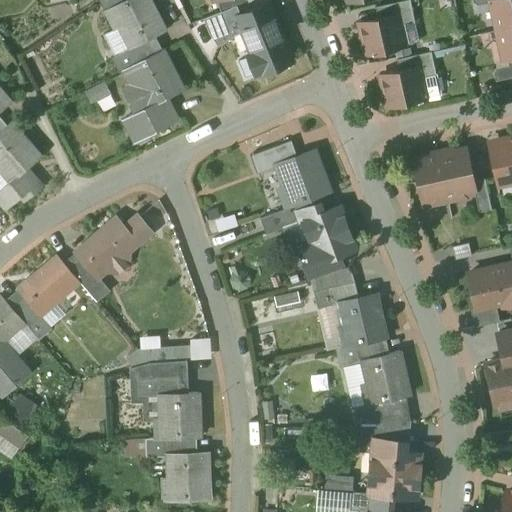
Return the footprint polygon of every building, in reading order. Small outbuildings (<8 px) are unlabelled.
[(98,0),(104,11),(125,0),(98,0)] [(125,0),(104,11),(114,30),(120,27),(130,48),(149,39),(166,31),(149,0),(125,0)] [(246,0),(217,0),(221,12),(247,1),(246,0)] [(409,0),(408,0),(375,7),(378,20),(393,16),(395,26),(414,23),(415,22),(409,0)] [(511,0),(498,0),(491,2),(491,3),(497,31),(511,27),(511,0)] [(268,3),(236,16),(237,19),(228,23),(233,36),(242,32),(251,54),(247,55),(255,74),(259,73),(260,74),(292,61),(268,3)] [(378,20),(359,24),(362,36),(360,40),(363,51),(367,54),(378,51),(380,53),(389,51),(391,48),(400,46),(395,26),(393,16),(378,20)] [(414,23),(395,26),(400,46),(419,42),(415,22),(414,23)] [(511,27),(497,31),(504,60),(511,58),(511,27)] [(149,39),(130,48),(111,57),(119,73),(124,71),(123,71),(156,54),(149,39)] [(156,54),(123,71),(124,71),(132,88),(138,86),(149,107),(166,98),(183,90),(163,51),(156,54)] [(431,52),(396,60),(399,72),(418,68),(421,78),(436,75),(431,52)] [(511,58),(507,60),(508,65),(497,68),(494,73),(496,82),(511,78),(511,58)] [(399,72),(380,76),(383,88),(381,92),(384,104),(387,106),(399,104),(401,105),(410,103),(412,101),(421,99),(418,85),(422,84),(421,78),(418,68),(399,72)] [(86,89),(92,103),(112,95),(106,81),(86,89)] [(0,110),(10,102),(0,90),(0,110)] [(149,107),(130,117),(137,132),(174,113),(166,98),(149,107)] [(8,126),(0,133),(0,170),(10,182),(0,190),(0,203),(6,210),(21,197),(25,201),(42,186),(27,169),(41,157),(11,123),(8,126)] [(511,138),(508,139),(509,143),(490,147),(497,180),(511,176),(511,138)] [(290,143),(252,157),(258,173),(278,165),(296,158),(290,143)] [(441,152),(434,153),(432,156),(413,160),(423,203),(433,201),(434,205),(466,198),(465,194),(474,192),(475,191),(473,182),(466,149),(444,153),(441,152)] [(296,158),(278,165),(286,188),(280,190),(287,209),(316,198),(328,194),(313,152),(296,158)] [(485,179),(473,182),(475,191),(477,201),(489,199),(485,179)] [(489,199),(477,201),(475,191),(474,192),(479,213),(492,210),(489,199)] [(287,209),(260,219),(266,235),(303,222),(302,220),(325,212),(320,209),(316,198),(287,209)] [(310,244),(348,231),(340,207),(325,212),(302,220),(303,222),(310,244)] [(208,222),(212,233),(238,224),(234,213),(208,222)] [(114,220),(91,239),(90,239),(89,240),(90,242),(79,253),(77,250),(75,252),(79,257),(99,278),(100,278),(99,277),(108,269),(111,273),(117,273),(129,263),(129,257),(126,254),(136,245),(137,246),(139,244),(138,244),(150,234),(152,233),(137,215),(135,217),(136,218),(124,228),(116,217),(114,219),(114,220)] [(348,231),(310,244),(305,245),(311,263),(304,265),(309,278),(311,277),(312,280),(342,269),(340,266),(342,266),(339,255),(354,250),(348,231)] [(469,246),(453,249),(456,260),(471,256),(469,246)] [(453,249),(434,254),(436,265),(456,260),(453,249)] [(57,257),(33,278),(32,277),(32,278),(34,280),(20,291),(18,289),(18,290),(23,296),(40,316),(41,315),(40,314),(78,282),(79,283),(79,282),(67,267),(57,256),(56,257),(57,257)] [(99,278),(79,257),(67,267),(79,282),(97,302),(110,291),(99,278)] [(511,263),(468,274),(476,308),(470,310),(474,328),(500,322),(496,305),(503,303),(503,306),(511,304),(511,263)] [(354,283),(314,292),(318,309),(339,304),(358,300),(354,283)] [(277,306),(305,301),(307,313),(318,311),(314,290),(275,297),(277,306)] [(358,300),(339,304),(344,327),(338,329),(343,348),(377,340),(386,338),(376,295),(358,300)] [(40,316),(23,296),(11,307),(24,322),(39,340),(52,329),(40,316)] [(2,298),(0,299),(0,341),(23,322),(23,323),(24,322),(11,307),(2,297),(1,297),(2,298)] [(511,331),(498,335),(503,357),(511,355),(511,331)] [(343,348),(338,349),(341,366),(362,361),(381,357),(377,340),(343,348)] [(191,346),(159,348),(160,363),(186,361),(192,360),(191,346)] [(381,357),(362,361),(368,384),(362,386),(366,405),(406,396),(409,395),(399,353),(381,357)] [(511,355),(503,357),(503,361),(486,365),(495,406),(499,405),(500,410),(511,407),(511,355)] [(160,363),(149,363),(137,367),(138,379),(179,377),(180,394),(188,394),(186,361),(160,363)] [(179,377),(138,379),(139,396),(160,395),(180,394),(179,377)] [(180,394),(160,395),(161,419),(155,419),(156,439),(188,438),(200,437),(198,393),(188,394),(180,394)] [(19,395),(12,413),(29,420),(37,402),(19,395)] [(366,405),(351,409),(354,423),(361,423),(403,422),(411,421),(406,396),(366,405)] [(17,420),(0,408),(0,424),(9,430),(10,431),(17,420)] [(17,420),(10,431),(9,430),(4,437),(20,448),(32,430),(17,420)] [(401,436),(361,433),(359,450),(380,452),(408,454),(411,421),(403,422),(401,436)] [(401,436),(403,422),(361,423),(361,433),(401,436)] [(125,456),(145,455),(144,438),(125,439),(125,456)] [(156,439),(147,439),(147,456),(169,455),(188,455),(188,438),(156,439)] [(408,454),(380,452),(378,475),(372,475),(371,495),(392,497),(415,498),(418,455),(408,454)] [(188,455),(169,455),(170,480),(164,480),(164,500),(208,498),(207,454),(188,455)] [(371,495),(351,493),(349,510),(369,511),(370,511),(374,511),(391,511),(392,497),(371,495)] [(511,511),(511,494),(506,494),(502,511),(511,511)]
